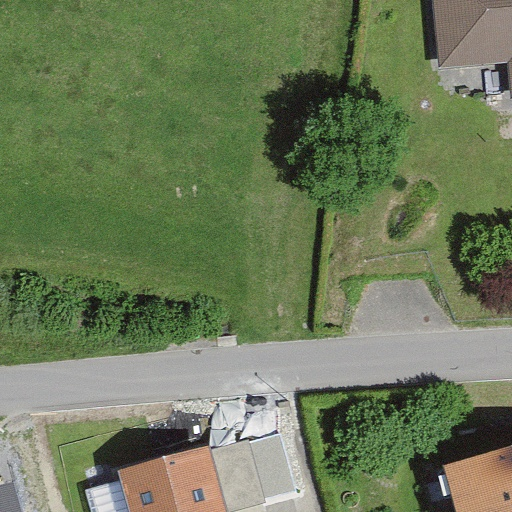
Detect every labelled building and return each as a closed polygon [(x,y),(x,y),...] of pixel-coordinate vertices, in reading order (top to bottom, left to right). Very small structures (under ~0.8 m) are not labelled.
[(511,85),(511,0),(435,0),(440,60),(509,54),(511,85)] [(229,511),(297,494),(282,434),(213,452),(229,511)] [(114,473),(124,511),(229,511),(213,452),(210,447),(114,473)] [(511,511),(511,452),(457,467),(463,492),(449,495),(453,511),(511,511)] [(0,511),(23,511),(18,494),(0,497),(0,511)]
